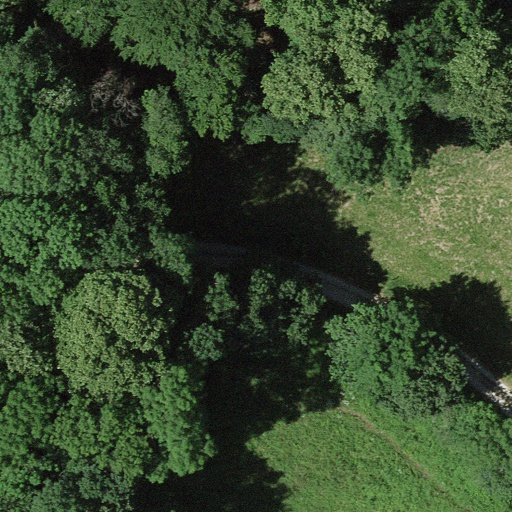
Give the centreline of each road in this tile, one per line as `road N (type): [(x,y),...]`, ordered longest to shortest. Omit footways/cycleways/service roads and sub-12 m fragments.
road 1 (track): [(511,410),(460,360),(337,290),(242,257),(87,275),(0,332)]
road 2 (residential): [(0,90),(106,0)]
